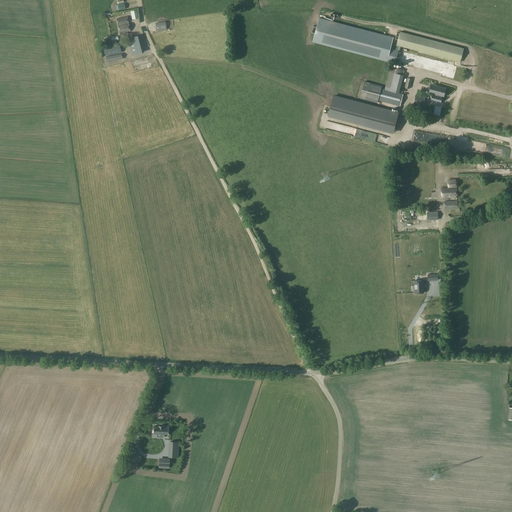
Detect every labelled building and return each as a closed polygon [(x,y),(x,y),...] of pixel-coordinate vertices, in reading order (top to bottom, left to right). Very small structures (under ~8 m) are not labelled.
[(124,35),(124,34),(126,34),(126,32),(130,31),(127,16),(116,19),(120,36),(124,35)] [(313,26),(312,32),(315,33),(313,42),(391,63),(395,49),(390,48),(393,38),(372,32),(319,18),(317,27),(313,26)] [(155,23),(157,31),(166,30),(165,22),(155,23)] [(400,31),(391,63),(456,80),(460,66),(400,50),(401,46),(461,62),(464,48),(400,31)] [(126,38),(131,56),(144,52),(140,35),(126,38)] [(105,56),(121,53),(119,44),(103,48),(105,56)] [(390,68),(389,72),(402,75),(403,75),(404,70),(399,69),(399,67),(394,66),(391,65),(390,68)] [(403,94),(385,89),(381,88),(382,86),(364,81),(360,98),(378,102),(378,100),(400,106),(403,94)] [(431,87),(429,86),(428,90),(430,91),(429,93),(433,94),(434,90),(445,92),(446,88),(436,86),(436,85),(432,84),(432,85),(431,85),(431,87)] [(444,96),(445,92),(434,90),(433,94),(433,95),(431,100),(440,102),(442,97),(441,97),(442,96),(444,96)] [(426,97),(413,94),(411,104),(423,107),(426,97)] [(333,95),(328,117),(393,134),(399,112),(333,95)] [(470,124),(479,125),(481,107),(473,106),(470,124)] [(479,129),(478,133),(494,137),(495,133),(479,129)] [(434,176),(433,159),(399,160),(399,166),(401,166),(402,178),(412,177),(412,171),(426,171),(426,177),(434,176)] [(404,195),(430,194),(429,186),(418,187),(418,183),(432,183),(432,179),(403,180),(404,195)] [(448,188),(447,188),(441,188),(442,198),(450,197),(450,198),(456,197),(456,188),(457,188),(457,182),(456,182),(456,179),(447,180),(448,188)] [(458,200),(444,201),(445,209),(458,208),(458,200)] [(411,279),(411,291),(414,291),(418,291),(420,291),(420,279),(418,279),(413,279),(411,279)] [(431,288),(426,289),(426,290),(430,289),(431,291),(435,290),(433,279),(429,280),(431,288)] [(153,426),(153,434),(156,434),(157,434),(157,437),(162,437),(162,434),(164,435),(168,435),(168,427),(163,427),(163,426),(159,426),(153,426)] [(141,439),(141,444),(146,443),(147,446),(143,447),(143,450),(141,451),(141,454),(152,453),(150,438),(141,439)] [(170,442),(169,457),(177,458),(178,442),(170,442)]
